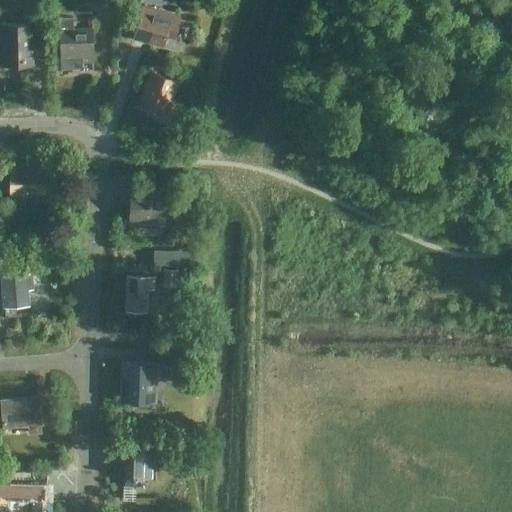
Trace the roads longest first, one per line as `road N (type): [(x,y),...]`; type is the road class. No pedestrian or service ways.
road 1 (residential): [(88,358),(91,142),(68,125),(0,127)]
road 2 (track): [(256,168),(285,77),(324,0)]
road 3 (residential): [(81,511),(88,358)]
